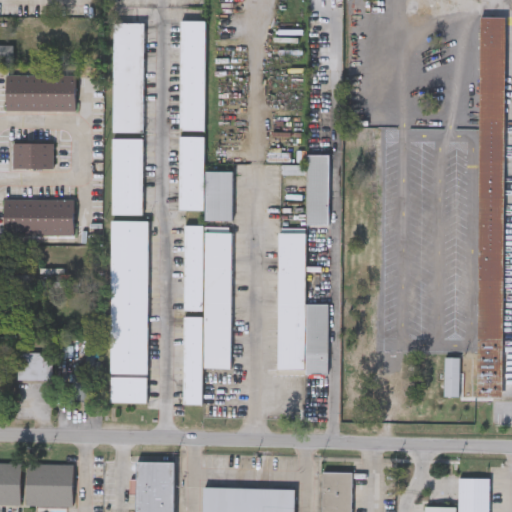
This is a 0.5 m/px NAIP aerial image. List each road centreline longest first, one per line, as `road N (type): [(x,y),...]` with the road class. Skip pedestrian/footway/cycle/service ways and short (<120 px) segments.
road 1 (tertiary): [(511,443),(0,431)]
road 2 (residential): [(258,438),(261,17)]
